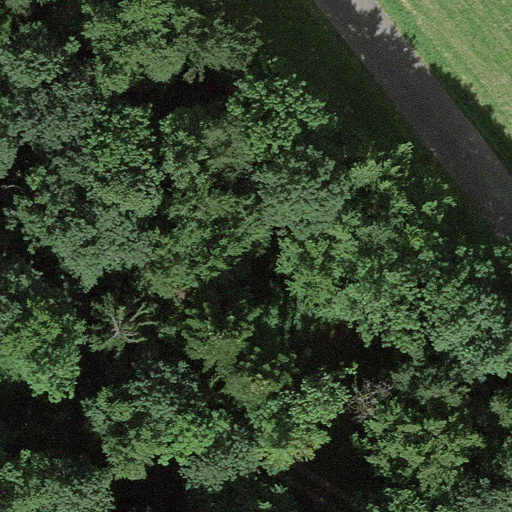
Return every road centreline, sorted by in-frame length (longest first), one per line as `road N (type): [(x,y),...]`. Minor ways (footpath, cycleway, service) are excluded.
road 1 (track): [(0,293),(344,511)]
road 2 (unclassified): [(511,243),(333,0)]
